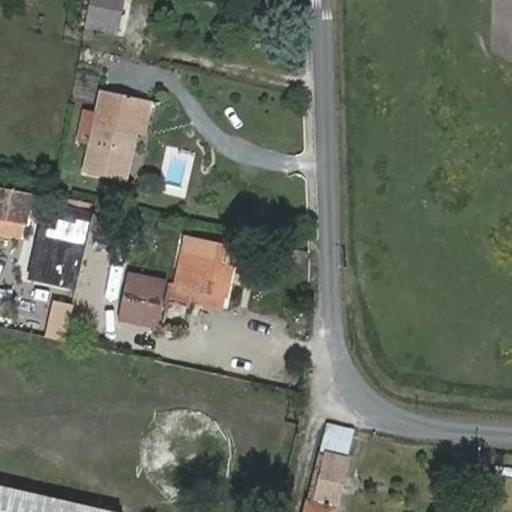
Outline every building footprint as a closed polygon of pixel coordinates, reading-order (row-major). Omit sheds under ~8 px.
[(91,11),(86,33),(115,38),(119,17),(91,11)] [(127,183),(136,138),(142,104),(102,95),(87,174),(127,183)] [(142,140),(150,106),(142,104),(136,138),(142,140)] [(14,192),(0,188),(0,215),(8,217),(14,192)] [(178,284),(173,283),(168,304),(191,310),(193,301),(196,291),(230,299),(241,251),(190,238),(178,284)] [(115,323),(156,329),(163,278),(122,272),(115,323)] [(31,285),(54,285),(53,273),(31,273),(31,285)] [(226,310),(230,299),(196,291),(193,301),(226,310)] [(46,301),(42,339),(64,341),(67,304),(46,301)] [(335,511),(354,432),(327,425),(306,511),(335,511)] [(101,511),(0,488),(0,511),(101,511)]
